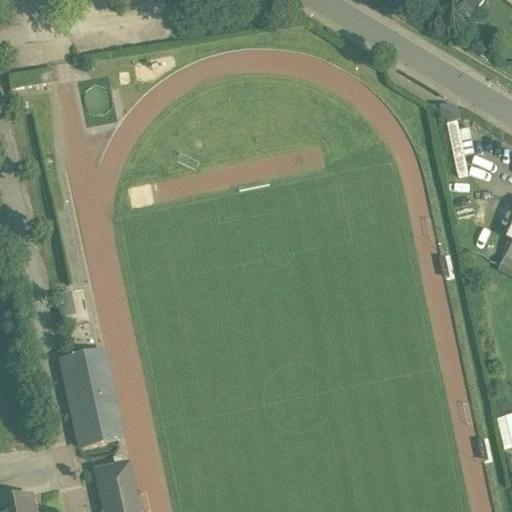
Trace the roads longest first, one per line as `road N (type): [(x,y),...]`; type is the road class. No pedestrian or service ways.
road 1 (residential): [(80,511),(0,132)]
road 2 (tertiary): [(511,114),(322,0)]
